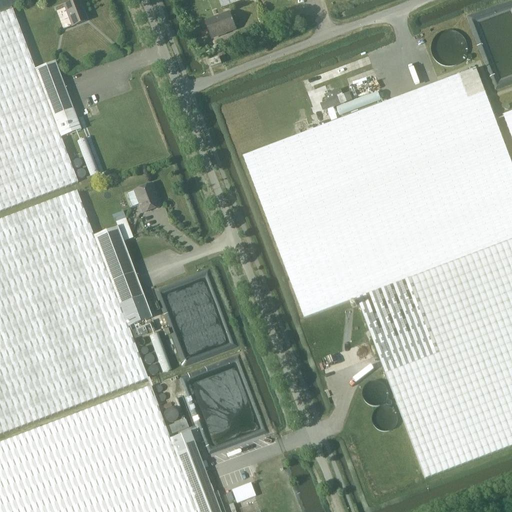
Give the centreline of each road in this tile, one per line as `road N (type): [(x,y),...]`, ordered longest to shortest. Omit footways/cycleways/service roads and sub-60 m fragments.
road 1 (residential): [(332,487),(182,92)]
road 2 (residential): [(182,92),(430,0)]
